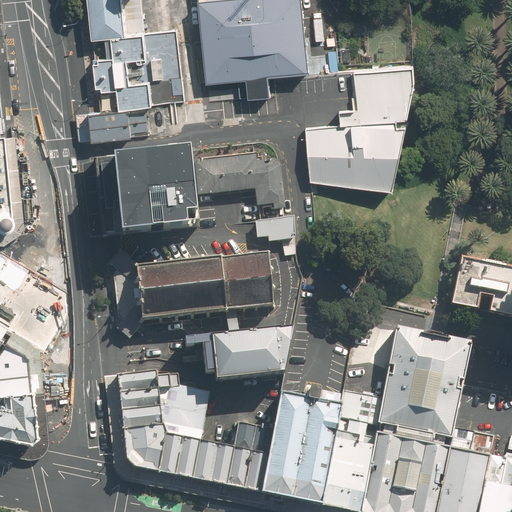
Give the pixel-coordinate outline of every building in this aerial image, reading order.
[(89,0),(93,38),(113,36),(114,57),(94,59),(98,91),(117,89),(120,109),(129,108),(146,106),(185,101),(183,86),(177,30),(146,33),(142,0),(89,0)] [(301,0),(198,0),(202,27),(208,84),(246,80),(248,98),(271,96),(269,76),(300,73),(309,72),(301,0)] [(353,21),(354,34),(368,33),(366,20),(353,21)] [(413,65),(354,71),(357,103),(358,108),(338,110),(341,125),(396,118),(407,118),(414,80),(413,65)] [(120,109),(90,113),(93,141),(133,137),(129,108),(120,109)] [(93,141),(90,113),(76,114),(79,140),(83,142),(93,141)] [(318,128),(306,129),(306,136),(307,144),(308,154),(310,169),(311,180),(393,188),(406,125),(397,126),(396,118),(341,125),(318,128)] [(0,233),(3,234),(7,231),(9,225),(0,143),(0,233)] [(103,237),(199,228),(195,196),(191,160),(191,152),(179,153),(95,159),(103,237)] [(198,195),(254,191),(257,206),(273,205),(274,210),(284,208),(280,165),(257,156),(257,153),(194,160),(191,160),(195,196),(198,195)] [(290,216),(254,219),(256,238),(269,236),(269,242),(297,239),(295,215),(290,216)] [(129,337),(142,320),(225,310),(235,309),(274,304),(268,252),(137,268),(119,253),(109,265),(118,272),(123,322),(118,328),(129,337)] [(511,316),(511,270),(459,259),(450,303),(511,316)] [(13,264),(7,261),(3,267),(9,270),(13,264)] [(235,309),(225,310),(230,334),(240,333),(235,309)] [(283,372),(293,328),(240,333),(230,334),(185,338),(186,345),(202,343),(205,372),(216,371),(217,378),(283,372)] [(436,511),(448,448),(451,438),(469,342),(395,328),(376,424),(376,433),(375,438),(360,511),(436,511)] [(43,394),(39,354),(38,353),(26,341),(12,333),(3,346),(26,361),(28,395),(43,394)] [(0,398),(5,398),(28,395),(26,361),(3,346),(0,350),(0,398)] [(124,429),(164,425),(158,389),(157,376),(156,370),(118,375),(124,429)] [(179,386),(178,374),(157,376),(158,389),(173,388),(179,387),(179,386)] [(277,511),(354,511),(321,505),(255,492),(159,472),(134,467),(128,460),(124,429),(118,375),(104,377),(114,466),(115,468),(117,472),(119,475),(122,477),(125,480),(130,482),(134,483),(277,511)] [(200,440),(210,391),(179,386),(179,387),(173,388),(158,389),(164,425),(166,433),(200,440)] [(255,492),(321,505),(336,430),(341,405),(304,398),(281,393),(275,392),(263,453),(255,492)] [(48,440),(43,394),(28,395),(33,439),(27,445),(0,439),(0,455),(27,460),(30,460),(32,460),(34,460),(37,459),(40,457),(43,455),(45,452),(47,450),(47,446),(48,444),(48,440)] [(0,408),(0,439),(27,445),(33,439),(28,395),(5,398),(6,410),(0,408)] [(255,425),(238,422),(234,447),(250,450),(255,425)] [(134,467),(159,472),(166,433),(164,425),(124,429),(128,460),(134,467)] [(321,505),(354,511),(360,511),(375,438),(336,430),(321,505)] [(159,472),(255,492),(263,453),(250,450),(234,447),(200,440),(166,433),(159,472)] [(448,448),(436,511),(478,511),(484,481),(489,456),(448,448)] [(511,511),(511,486),(484,481),(478,511),(511,511)]
